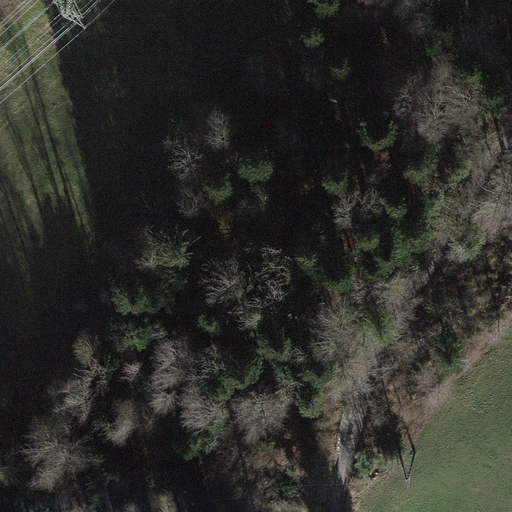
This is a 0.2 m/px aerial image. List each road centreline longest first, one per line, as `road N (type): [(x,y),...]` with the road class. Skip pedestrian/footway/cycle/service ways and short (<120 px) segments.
road 1 (track): [(511,137),(368,361),(337,511)]
road 2 (track): [(373,0),(269,59),(209,54),(166,30),(159,0)]
